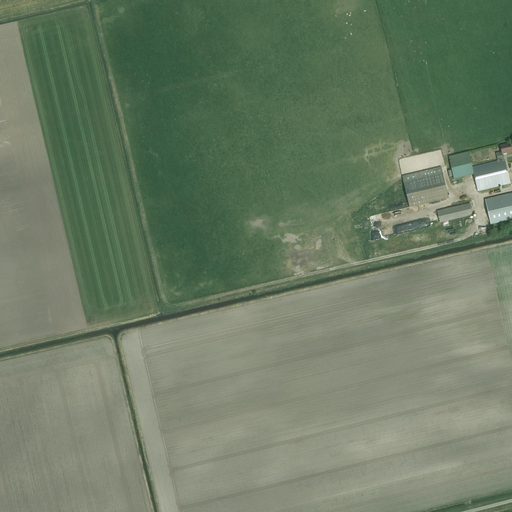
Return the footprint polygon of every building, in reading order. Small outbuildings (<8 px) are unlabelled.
[(471,167),(473,174),(477,191),(509,183),(504,159),(503,160),(502,154),(511,152),(509,143),(499,146),(501,152),(495,153),(497,161),(471,167)] [(473,174),(471,167),(468,152),(449,156),(454,178),(473,174)] [(448,198),(441,167),(401,176),(408,207),(448,198)] [(491,225),(511,219),(511,193),(485,200),(491,225)] [(472,215),(469,203),(437,211),(439,222),(472,215)]
